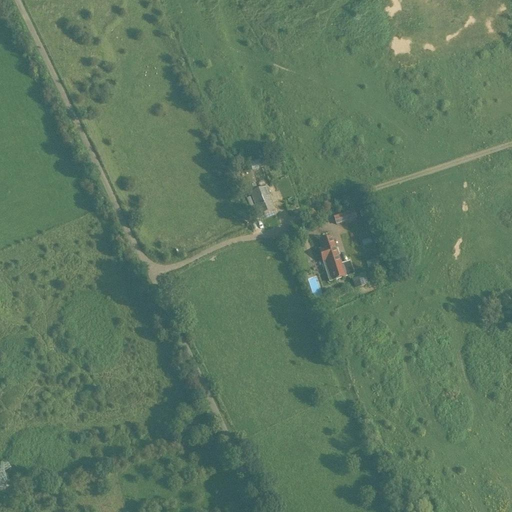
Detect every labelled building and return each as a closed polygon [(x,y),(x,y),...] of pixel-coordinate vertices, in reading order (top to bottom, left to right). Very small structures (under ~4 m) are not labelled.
[(258,184),(248,188),(251,194),(259,217),(274,211),(265,189),(261,190),(258,184)] [(366,206),(358,209),(361,218),(368,215),(366,206)] [(344,214),(333,218),(336,226),(347,222),(344,214)] [(342,230),(334,231),(339,257),(347,255),(342,230)] [(319,242),(322,250),(319,251),(329,283),(345,278),(341,265),(340,265),(332,238),(319,242)] [(365,279),(353,283),(356,289),(366,284),(365,279)] [(0,490),(9,488),(6,475),(0,476),(0,490)]
